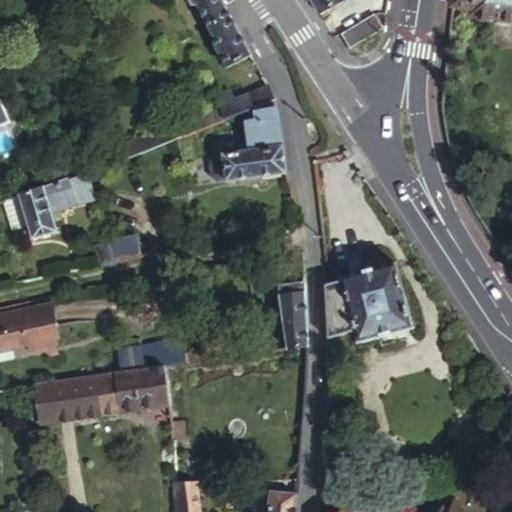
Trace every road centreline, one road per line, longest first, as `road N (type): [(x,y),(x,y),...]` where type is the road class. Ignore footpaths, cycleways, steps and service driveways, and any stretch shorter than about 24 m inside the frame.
road 1 (unclassified): [(313,242),(168,262),(0,300)]
road 2 (residential): [(313,242),(320,320),(308,511)]
road 3 (residential): [(241,0),(286,92),(313,242)]
road 4 (tertiary): [(432,230),(432,173),(412,49)]
road 5 (tertiary): [(432,230),(511,343)]
